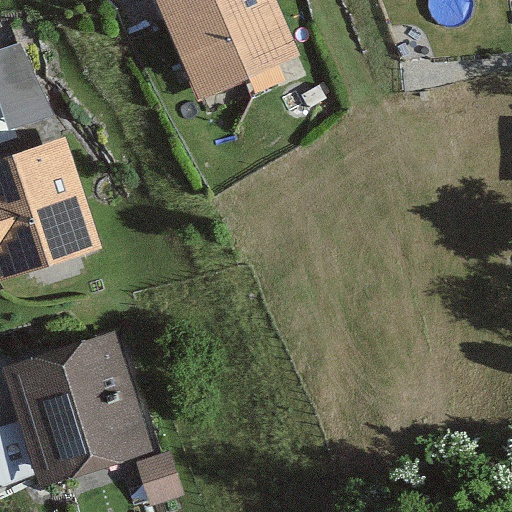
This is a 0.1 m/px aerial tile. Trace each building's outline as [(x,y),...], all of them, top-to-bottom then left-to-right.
[(155,0),(202,113),(300,73),(270,0),(155,0)] [(18,42),(0,48),(0,138),(48,120),(18,42)] [(62,146),(0,168),(0,279),(3,287),(96,250),(62,146)] [(114,336),(7,367),(45,491),(151,460),(114,336)] [(145,493),(149,508),(180,499),(176,485),(171,468),(140,477),(145,493)]
